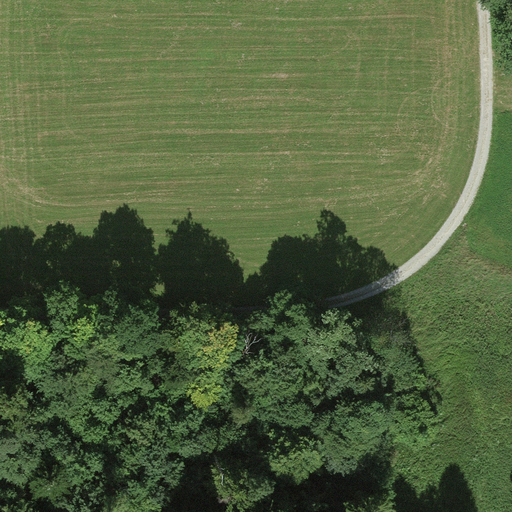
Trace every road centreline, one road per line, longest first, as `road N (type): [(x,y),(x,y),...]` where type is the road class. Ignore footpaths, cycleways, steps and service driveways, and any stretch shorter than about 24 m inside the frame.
road 1 (track): [(486,0),(488,98),(475,187),(444,239),(390,284),(224,322),(0,320)]
road 2 (track): [(11,320),(13,371),(32,406),(123,498),(126,511)]
